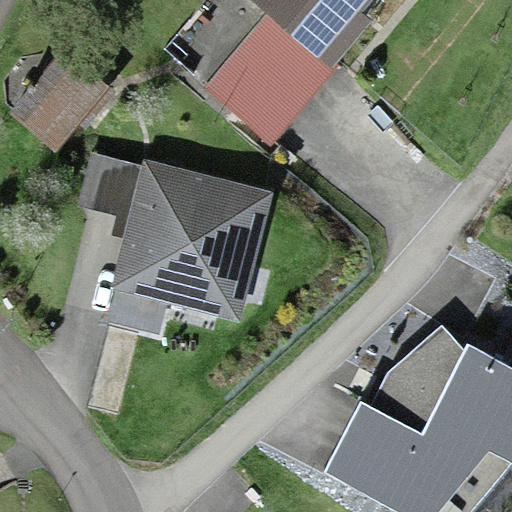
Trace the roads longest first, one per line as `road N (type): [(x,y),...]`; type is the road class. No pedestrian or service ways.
road 1 (residential): [(181,511),(511,188)]
road 2 (residential): [(23,389),(120,511)]
